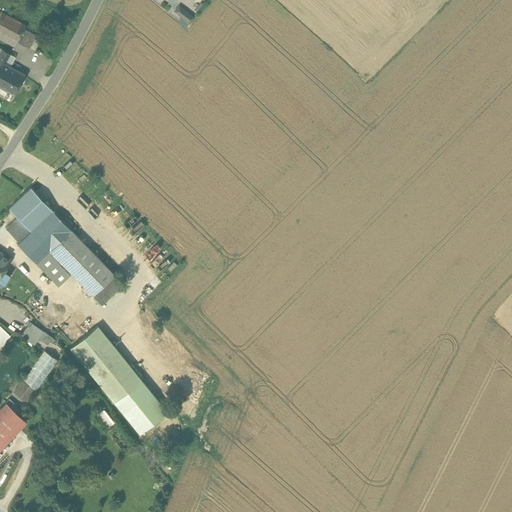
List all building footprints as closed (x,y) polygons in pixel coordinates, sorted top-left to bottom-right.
[(195,18),(179,5),(174,11),(189,24),(195,18)] [(25,25),(2,11),(0,15),(0,39),(13,46),(16,41),(23,28),(25,25)] [(36,35),(23,28),(16,41),(29,48),(29,47),(35,37),(36,35)] [(41,40),(35,37),(29,47),(35,50),(41,40)] [(11,54),(0,48),(0,61),(6,64),(11,55),(11,54)] [(16,57),(11,55),(6,64),(11,67),(16,57)] [(0,61),(0,85),(2,87),(12,67),(11,67),(0,61)] [(12,67),(2,87),(7,89),(14,93),(25,74),(12,67)] [(31,230),(52,210),(30,186),(9,207),(20,219),(31,230)] [(19,242),(17,243),(36,262),(49,250),(71,229),(52,210),(31,230),(19,242)] [(31,230),(20,219),(8,231),(19,242),(31,230)] [(143,228),(131,238),(141,250),(153,240),(143,228)] [(114,274),(71,229),(49,250),(63,264),(71,273),(92,294),(114,274)] [(165,275),(176,264),(156,244),(145,255),(165,275)] [(49,250),(36,262),(50,277),(63,264),(49,250)] [(0,272),(9,258),(0,252),(0,272)] [(58,285),(71,273),(63,264),(50,277),(58,285)] [(114,274),(92,294),(101,303),(121,284),(114,274)] [(43,331),(30,322),(21,334),(34,344),(43,331)] [(0,352),(5,338),(9,334),(0,325),(0,352)] [(142,379),(97,325),(70,347),(114,402),(142,379)] [(56,359),(44,351),(23,381),(34,389),(56,359)] [(34,389),(23,381),(17,389),(24,394),(22,397),(26,400),(34,389)] [(0,408),(0,448),(26,421),(6,402),(0,408)] [(107,426),(113,421),(103,409),(97,414),(107,426)]
